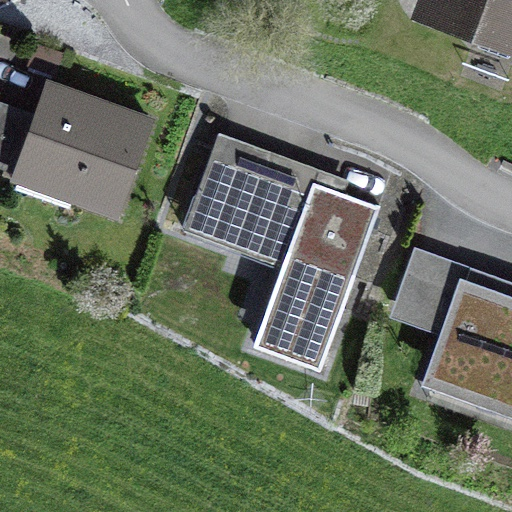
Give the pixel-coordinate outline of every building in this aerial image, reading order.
[(511,0),(424,0),(423,5),(435,10),(431,21),(472,36),(474,48),(505,59),(511,53),(511,0)] [(32,50),(26,68),(49,76),(56,58),(32,50)] [(145,124),(45,88),(34,119),(0,106),(0,170),(14,175),(12,178),(16,179),(13,188),(67,208),(70,199),(113,214),(145,124)] [(300,378),(360,214),(207,158),(181,227),(277,262),(242,357),(300,378)] [(511,306),(454,286),(419,387),(511,418),(511,306)]
